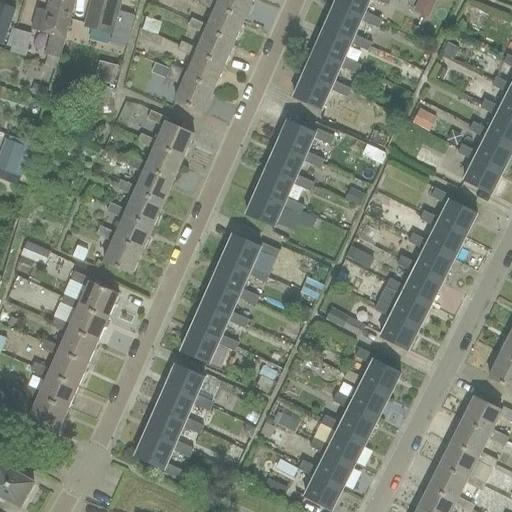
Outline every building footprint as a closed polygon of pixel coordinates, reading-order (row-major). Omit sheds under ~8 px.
[(62,58),(77,0),(51,0),(48,13),(39,10),(34,29),(53,35),(48,54),(62,58)] [(94,0),(87,27),(114,35),(124,0),(94,0)] [(236,42),(246,19),(218,6),(220,2),(215,0),(200,0),(200,3),(216,10),(210,25),(207,29),(236,42)] [(218,6),(246,19),(254,0),(220,0),(220,2),(218,6)] [(365,16),(367,11),(371,0),(381,0),(390,4),(391,0),(338,0),(337,4),(365,16)] [(17,10),(0,3),(0,45),(4,47),(17,10)] [(365,16),(337,4),(326,27),(355,40),(357,34),(363,20),(380,27),(383,18),(367,11),(365,16)] [(197,52),(226,65),(236,42),(207,29),(210,25),(193,17),(189,26),(206,33),(199,48),(197,52)] [(326,27),(316,51),(344,63),(347,57),(353,43),(369,51),(373,42),(357,34),(355,40),(326,27)] [(33,37),(18,33),(11,54),(27,59),(33,37)] [(187,75),(216,88),(226,65),(197,52),(199,48),(183,41),(179,49),(196,56),(189,71),(187,75)] [(344,63),(316,51),(306,74),(334,87),(336,82),(343,66),(359,74),(363,65),(347,57),(344,63)] [(187,75),(189,71),(173,64),(169,72),(185,79),(177,99),(205,112),(216,88),(187,75)] [(334,87),(306,74),(295,98),(325,111),(334,91),(348,98),(352,89),(336,82),(334,87)] [(509,94),(502,108),(499,112),(511,118),(511,89),(511,87),(511,84),(497,77),(493,85),(509,94)] [(511,147),(511,118),(499,112),(502,108),(486,99),(482,108),(497,116),(490,130),(488,135),(511,147)] [(156,146),(185,158),(195,134),(167,122),(169,118),(152,111),(149,119),(165,126),(159,141),(156,146)] [(290,121),(279,144),(307,157),(309,152),(316,138),(332,145),(336,136),(319,129),(317,133),(290,121)] [(476,157),(505,172),(511,157),(511,147),(488,135),(490,130),(475,122),(470,130),(486,138),(479,152),(476,157)] [(174,181),(185,158),(156,146),(159,141),(142,134),(138,142),(155,149),(148,164),(146,169),(174,181)] [(0,169),(21,177),(32,148),(6,139),(0,156),(0,169)] [(307,157),(279,144),(269,168),(297,180),(299,176),(306,161),(322,168),(326,160),(309,152),(307,157)] [(493,195),(505,172),(476,157),(479,152),(464,144),(459,153),(475,161),(465,180),(493,195)] [(444,167),(448,154),(425,146),(421,159),(444,167)] [(164,204),(174,181),(146,169),(148,164),(132,157),(128,165),(144,173),(138,187),(136,192),(164,204)] [(297,180),(269,168),(259,191),(287,204),(289,199),(295,184),(312,191),(316,183),(299,176),(297,180)] [(136,192),(138,187),(122,180),(118,188),(134,196),(128,210),(126,215),(154,227),(164,204),(136,192)] [(440,223),(467,237),(479,215),(452,201),(453,197),(437,189),(433,197),(449,205),(442,220),(440,223)] [(287,204),(259,191),(248,215),(276,227),(285,208),(301,215),(305,206),(289,199),(287,204)] [(356,192),(351,202),(360,206),(365,196),(356,192)] [(116,238),(144,250),(154,227),(126,215),(128,210),(112,203),(108,211),(124,219),(118,233),(116,238)] [(456,260),(467,237),(440,223),(442,220),(426,211),(422,220),(437,228),(430,242),(428,246),(456,260)] [(134,274),(144,250),(116,238),(118,233),(101,226),(98,234),(114,242),(105,262),(134,274)] [(253,270),(255,266),(261,252),(277,259),(281,250),(265,243),(263,247),(235,234),(225,258),(253,270)] [(416,269),(444,283),(456,260),(428,246),(430,242),(414,234),(410,242),(426,250),(419,264),(416,269)] [(29,243),(23,256),(46,267),(52,253),(29,243)] [(360,243),(353,258),(383,271),(390,256),(360,243)] [(432,306),(444,283),(416,269),(419,264),(403,257),(399,265),(415,273),(407,287),(405,292),(432,306)] [(225,258),(214,281),(242,294),(244,289),(251,275),(267,282),(271,273),(255,266),(253,270),(225,258)] [(88,287),(82,301),(81,305),(110,318),(120,294),(92,282),(93,279),(76,271),(72,280),(88,287)] [(341,272),(336,284),(345,288),(350,277),(341,272)] [(308,278),(301,293),(318,301),(325,286),(308,278)] [(421,328),(432,306),(405,292),(407,287),(392,279),(387,288),(403,296),(396,310),(393,314),(421,328)] [(242,294),(214,281),(204,304),(232,317),(234,312),(241,298),(257,305),(261,296),(244,289),(242,294)] [(78,310),(72,324),(71,327),(100,340),(110,318),(81,305),(82,301),(66,294),(62,303),(78,310)] [(393,314),(396,310),(380,302),(376,310),(392,318),(382,337),(409,351),(421,328),(393,314)] [(204,304),(194,328),(222,340),(224,335),(230,321),(247,328),(251,320),(234,312),(232,317),(204,304)] [(306,324),(313,309),(302,304),(295,318),(306,324)] [(360,337),(366,326),(333,309),(327,320),(360,337)] [(90,363),(100,340),(71,327),(72,324),(56,317),(52,325),(68,332),(62,347),(61,350),(90,363)] [(222,340),(194,328),(183,351),(211,364),(220,344),(237,351),(241,343),(224,335),(222,340)] [(58,355),(52,369),(50,373),(80,386),(90,363),(61,350),(62,347),(46,339),(42,348),(58,355)] [(373,366),(366,380),(363,384),(391,398),(402,375),(375,361),(377,357),(361,349),(357,358),(373,366)] [(511,358),(504,354),(492,377),(511,387),(511,358)] [(70,408),(80,386),(50,373),(52,369),(36,362),(32,371),(48,378),(42,392),(40,395),(70,408)] [(197,400),(195,404),(211,411),(215,403),(199,396),(207,377),(177,364),(167,387),(197,400)] [(380,421),(391,398),(363,384),(366,380),(350,372),(345,380),(361,388),(354,402),(352,407),(380,421)] [(40,395),(42,392),(26,385),(22,393),(38,400),(30,419),(60,432),(70,408),(40,395)] [(197,400),(167,387),(157,410),(187,423),(186,427),(201,433),(205,425),(189,418),(195,404),(197,400)] [(341,430),(368,443),(380,421),(352,407),(354,402),(338,394),(334,403),(350,411),(343,425),(341,430)] [(476,397),(465,420),(493,434),(495,429),(502,415),(511,420),(511,409),(506,406),(503,411),(476,397)] [(177,446),(176,449),(191,456),(195,448),(179,441),(186,427),(187,423),(157,410),(147,433),(177,446)] [(329,452),(357,466),(368,443),(341,430),(343,425),(327,417),(322,425),(339,433),(332,447),(329,452)] [(493,434),(465,420),(454,443),(481,457),(484,452),(491,438),(506,446),(511,437),(495,429),(493,434)] [(169,464),(176,449),(177,446),(147,433),(137,456),(166,469),(164,472),(181,479),(185,471),(169,464)] [(345,489),(357,466),(329,452),(332,447),(316,439),(311,448),(327,456),(320,470),(318,475),(345,489)] [(454,443),(442,465),(470,479),(472,474),(480,459),(496,467),(500,460),(484,452),(481,457),(454,443)] [(318,475),(320,470),(304,462),(300,470),(316,478),(306,498),(334,511),(345,489),(318,475)] [(0,497),(1,496),(22,508),(35,484),(0,463),(0,497)] [(442,465),(431,488),(459,501),(461,497),(468,483),(484,491),(488,482),(472,474),(470,479),(442,465)] [(263,489),(283,500),(289,489),(269,478),(263,489)] [(473,511),(477,505),(461,497),(459,501),(431,488),(420,510),(424,511),(453,511),(456,506),(469,511),(473,511)]
